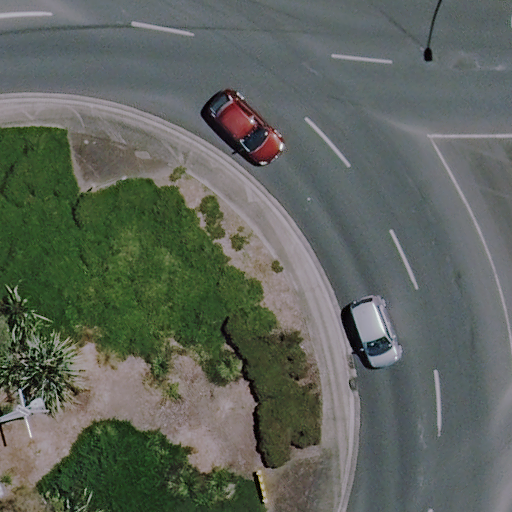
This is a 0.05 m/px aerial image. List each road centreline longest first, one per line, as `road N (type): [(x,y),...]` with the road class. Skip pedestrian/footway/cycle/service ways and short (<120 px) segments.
road 1 (secondary): [(230,52),(335,145),(405,249),(445,399),(428,511)]
road 2 (secondary): [(230,52),(511,57)]
road 3 (secondary): [(0,15),(72,8),(176,32)]
